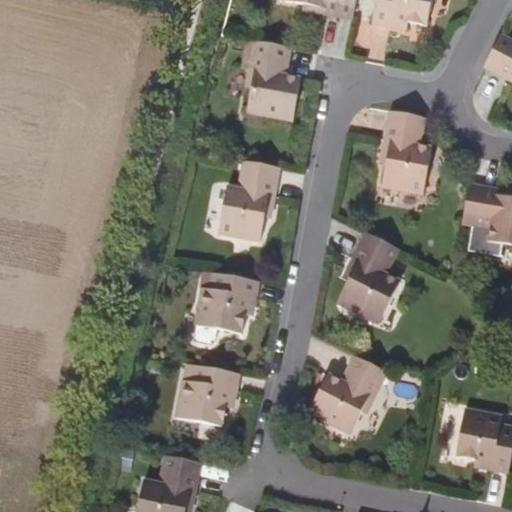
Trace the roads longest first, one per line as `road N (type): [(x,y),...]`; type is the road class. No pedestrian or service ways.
road 1 (residential): [(273,468),(336,122),(352,86)]
road 2 (residential): [(273,468),(286,480),(454,511)]
